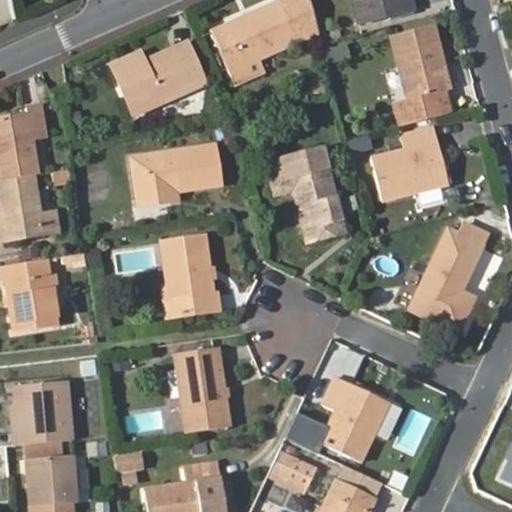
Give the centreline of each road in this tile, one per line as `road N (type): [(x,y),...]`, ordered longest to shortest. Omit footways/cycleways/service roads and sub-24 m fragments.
road 1 (residential): [(486,389),(337,324),(279,324)]
road 2 (residential): [(473,0),(511,152)]
